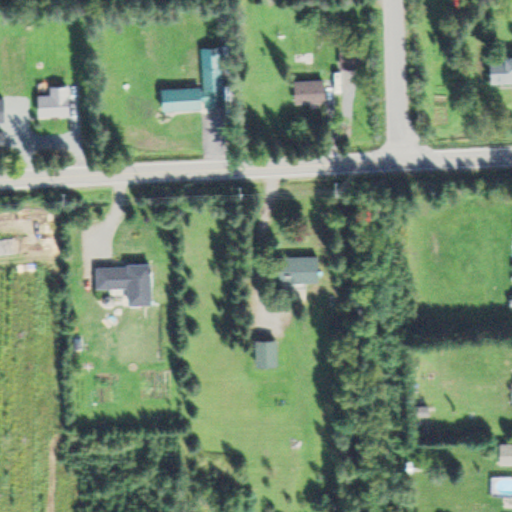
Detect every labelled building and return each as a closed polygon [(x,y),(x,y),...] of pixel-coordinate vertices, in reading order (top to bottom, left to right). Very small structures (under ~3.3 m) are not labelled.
[(208,49),(211,104),(229,104),(226,49),(208,49)] [(511,81),(511,54),(495,55),(495,81),(511,81)] [(329,80),(300,80),(301,100),(329,100),(329,80)] [(45,93),(45,112),(72,112),(72,103),(84,103),(84,84),(56,84),(56,94),(45,93)] [(206,88),(168,88),(168,107),(206,107),(206,88)] [(0,116),(12,116),(12,93),(0,93),(0,116)] [(0,139),(8,140),(9,132),(0,131),(0,139)] [(289,257),(289,279),(323,279),(323,257),(289,257)] [(134,283),(134,299),(154,299),(154,263),(102,264),(102,284),(134,283)] [(261,362),(282,362),(282,337),(261,337),(261,362)]
